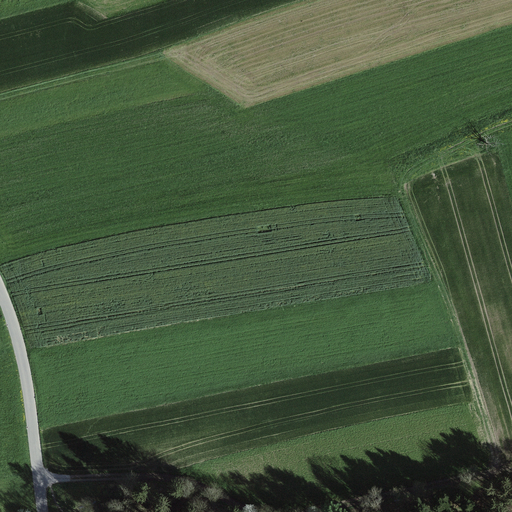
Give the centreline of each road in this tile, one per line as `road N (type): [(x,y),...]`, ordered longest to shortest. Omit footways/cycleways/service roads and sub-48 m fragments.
road 1 (tertiary): [(0,288),(26,377),(43,511)]
road 2 (track): [(238,511),(189,486),(95,476),(39,480)]
